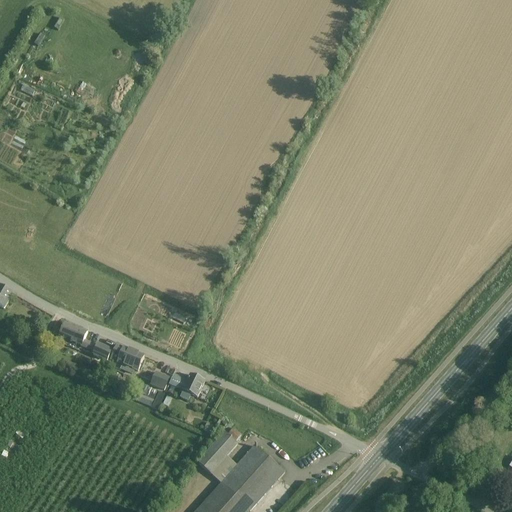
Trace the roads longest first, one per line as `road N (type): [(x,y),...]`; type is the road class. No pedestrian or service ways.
road 1 (unclassified): [(381,457),(62,314),(0,278)]
road 2 (primary): [(381,457),(511,309)]
